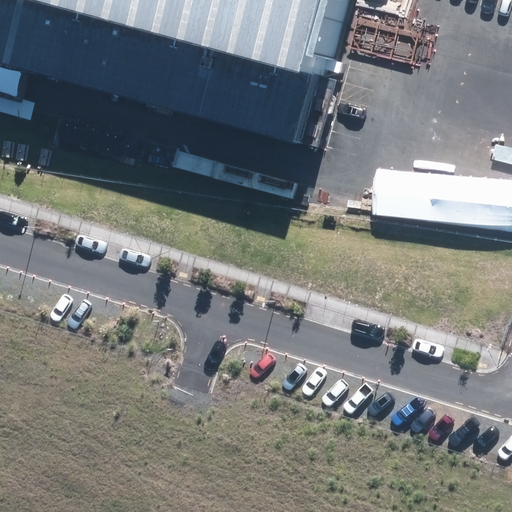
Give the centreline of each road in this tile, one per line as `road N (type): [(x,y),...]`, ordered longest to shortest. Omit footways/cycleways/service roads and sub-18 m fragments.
road 1 (unknown): [(403,0),(392,115),(337,166),(258,161),(65,107)]
road 2 (residential): [(212,305),(511,398)]
road 3 (residential): [(0,240),(212,305)]
road 4 (unknown): [(193,365),(149,511)]
